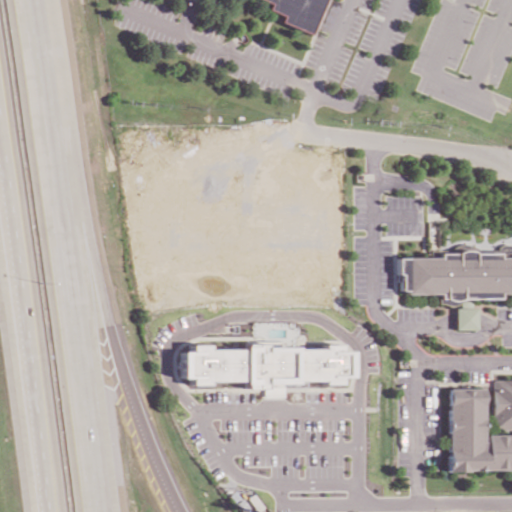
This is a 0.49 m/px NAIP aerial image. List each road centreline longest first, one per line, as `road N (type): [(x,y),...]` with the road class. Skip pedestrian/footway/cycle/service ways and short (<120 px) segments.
road 1 (motorway): [(177,511),(99,322),(49,90)]
road 2 (motorway): [(99,511),(49,90)]
road 3 (motorway): [(0,195),(44,511)]
road 4 (residential): [(294,132),(478,156)]
